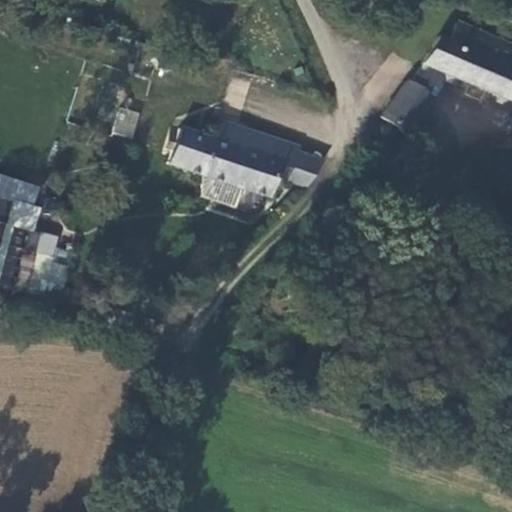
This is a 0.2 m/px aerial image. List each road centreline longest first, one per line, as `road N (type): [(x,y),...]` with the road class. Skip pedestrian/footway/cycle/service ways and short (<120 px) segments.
road 1 (track): [(182,334),(350,113)]
road 2 (unclassified): [(301,0),(350,113)]
